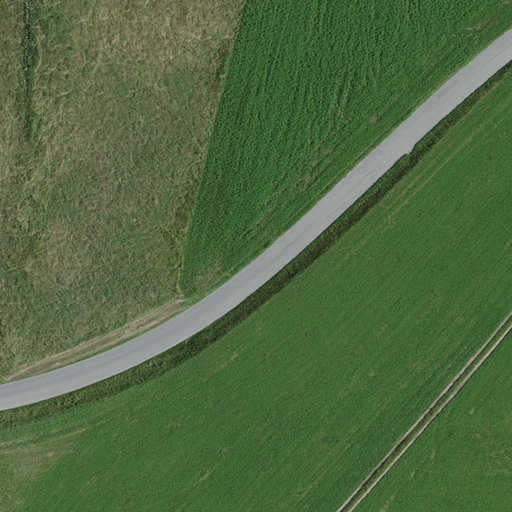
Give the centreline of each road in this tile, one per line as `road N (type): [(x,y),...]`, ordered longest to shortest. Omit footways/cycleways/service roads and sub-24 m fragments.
road 1 (unclassified): [(0,398),(103,366),(233,291),(511,43)]
road 2 (track): [(342,511),(511,319)]
